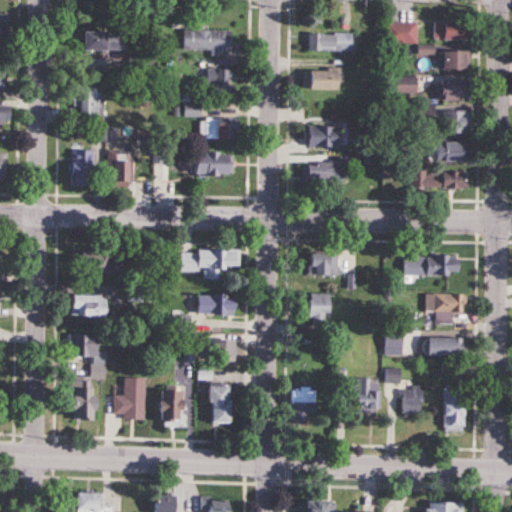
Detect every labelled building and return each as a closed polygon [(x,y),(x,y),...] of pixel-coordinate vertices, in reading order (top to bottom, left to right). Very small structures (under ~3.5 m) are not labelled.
[(433,41),(465,41),(465,22),(433,22),(433,41)] [(415,45),(415,24),(384,24),(384,45),(415,45)] [(182,51),(230,51),(230,31),(182,31),(182,51)] [(82,52),(121,52),(121,32),(82,32),(82,52)] [(351,52),(351,35),(306,35),(306,52),(351,52)] [(441,72),(469,72),(469,52),(441,52),(441,72)] [(143,58),(128,58),(128,70),(143,71),(143,58)] [(306,70),(306,91),(341,91),(341,70),(306,70)] [(206,98),(230,98),(230,71),(206,71),(206,98)] [(414,94),(414,77),(394,78),(394,94),(414,94)] [(467,82),(440,82),(440,102),(467,102),(467,82)] [(74,116),(103,116),(103,86),(74,86),(74,116)] [(418,118),(435,118),(435,106),(418,106),(418,118)] [(441,133),(470,133),(470,112),(441,112),(441,133)] [(236,119),(203,119),(203,141),(236,141),(236,119)] [(337,148),(337,128),(306,128),(306,148),(337,148)] [(434,143),(434,162),(467,162),(467,143),(434,143)] [(69,187),(93,187),(93,151),(69,151),(69,187)] [(131,187),(131,151),(107,151),(107,187),(131,187)] [(192,177),(231,177),(231,154),(192,154),(192,177)] [(305,164),(305,187),(342,187),(342,164),(305,164)] [(409,190),(466,190),(466,172),(409,172),(409,190)] [(238,249),(180,249),(180,271),(204,270),(204,279),(218,278),(218,271),(238,271),(238,249)] [(112,250),(77,250),(77,268),(112,268),(112,250)] [(335,276),(335,254),(307,254),(307,276),(335,276)] [(403,257),(403,276),(456,276),(456,257),(403,257)] [(69,317),(103,317),(103,294),(69,294),(69,317)] [(195,314),(233,314),(233,294),(195,294),(195,314)] [(328,294),(307,294),(307,318),(328,318),(328,294)] [(434,314),(434,324),(452,325),(452,313),(463,313),(463,295),(424,294),(424,313),(434,314)] [(383,356),(401,356),(401,332),(383,332),(383,356)] [(92,379),(103,379),(104,335),(68,334),(67,357),(89,358),(89,376),(71,375),(70,419),(92,420),(92,379)] [(466,356),(466,337),(425,337),(425,356),(466,356)] [(210,338),(210,362),(232,362),(232,338),(210,338)] [(378,379),(353,379),(353,409),(378,409),(378,379)] [(228,422),(228,386),(206,386),(206,403),(210,403),(210,422),(228,422)] [(133,387),(113,387),(113,425),(133,425),(133,387)] [(313,424),(313,387),(290,387),(290,424),(313,424)] [(401,387),(401,413),(420,413),(420,387),(401,387)] [(463,431),(463,387),(442,387),(442,431),(463,431)] [(157,421),(179,421),(179,389),(157,389),(157,421)] [(74,511),(114,511),(115,504),(101,504),(102,493),(75,492),(74,511)] [(152,511),(172,511),(173,494),(153,494),(152,511)] [(226,511),(227,497),(200,497),(200,510),(208,510),(207,511),(226,511)] [(332,511),(332,500),(301,500),(300,511),(332,511)]
